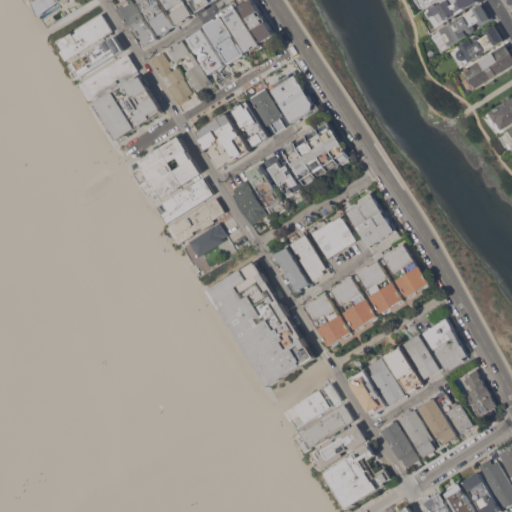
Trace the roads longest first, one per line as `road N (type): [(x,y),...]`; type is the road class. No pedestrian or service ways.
road 1 (tertiary): [(511,394),(421,228),(273,0)]
road 2 (residential): [(366,511),(511,424)]
road 3 (residential): [(332,365),(443,295)]
road 4 (residential): [(259,246),(367,175)]
